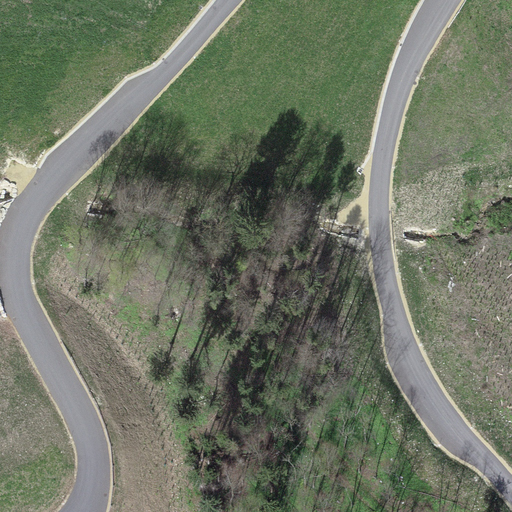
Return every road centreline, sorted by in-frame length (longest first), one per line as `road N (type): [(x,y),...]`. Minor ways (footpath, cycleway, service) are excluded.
road 1 (unclassified): [(226,0),(191,45),(48,182),(19,227),(12,267),(19,300),(87,428),(91,482),(77,511)]
road 2 (unclassified): [(511,489),(429,393),(383,266),(379,192),(388,117),(443,0)]
